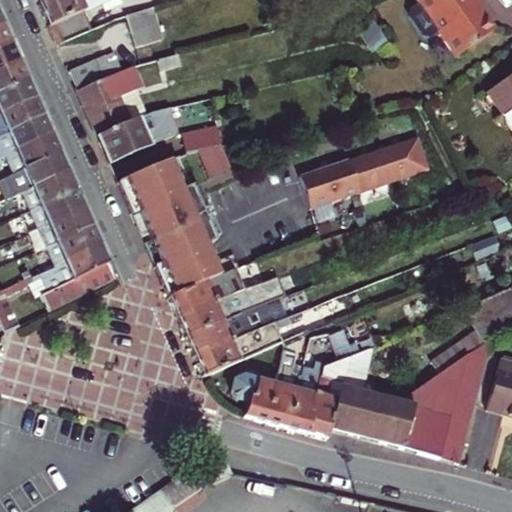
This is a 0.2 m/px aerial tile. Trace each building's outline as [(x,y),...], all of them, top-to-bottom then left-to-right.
[(56,0),(39,8),(56,47),(91,32),(83,13),(84,12),(80,3),(86,0),(56,0)] [(86,0),(80,3),(84,12),(111,0),(86,0)] [(315,0),(321,17),(358,6),(353,0),(315,0)] [(417,0),(457,57),(495,30),(474,0),(417,0)] [(372,9),(376,23),(389,19),(386,6),(372,9)] [(124,18),(134,49),(161,40),(151,9),(124,18)] [(361,33),(373,51),(386,41),(374,24),(361,33)] [(0,48),(11,43),(3,25),(0,26),(0,48)] [(0,70),(19,62),(11,43),(0,48),(0,70)] [(106,79),(121,73),(113,55),(98,60),(106,79)] [(157,62),(160,73),(180,68),(177,57),(157,62)] [(77,93),(106,79),(98,60),(69,73),(77,93)] [(0,92),(27,80),(19,62),(0,70),(0,92)] [(77,93),(76,93),(97,139),(130,124),(119,99),(135,92),(141,89),(132,69),(121,73),(106,79),(77,93)] [(511,108),(511,75),(487,93),(502,115),(511,108)] [(0,92),(0,114),(35,99),(27,80),(0,92)] [(135,92),(119,99),(130,124),(137,121),(146,117),(135,92)] [(0,114),(0,136),(43,116),(35,99),(0,114)] [(109,166),(175,136),(168,109),(161,111),(146,117),(137,121),(130,124),(97,139),(109,166)] [(0,158),(4,157),(51,135),(43,116),(0,136),(0,158)] [(181,136),(185,155),(197,153),(221,148),(217,128),(181,136)] [(4,157),(12,175),(59,153),(51,135),(4,157)] [(429,173),(419,140),(300,178),(310,212),(429,173)] [(231,170),(221,148),(197,153),(209,180),(231,170)] [(13,197),(20,193),(67,171),(59,153),(12,175),(0,180),(0,184),(5,195),(7,200),(13,197)] [(182,192),(169,162),(123,182),(138,214),(161,266),(199,249),(206,246),(185,199),(167,207),(164,201),(182,192)] [(24,201),(29,212),(75,190),(67,171),(20,193),(24,201)] [(138,214),(123,182),(117,185),(131,217),(138,214)] [(29,212),(36,230),(84,208),(75,190),(29,212)] [(185,199),(182,192),(164,201),(167,207),(185,199)] [(13,197),(17,204),(24,201),(20,193),(13,197)] [(36,230),(44,248),(92,227),(84,208),(36,230)] [(19,216),(27,234),(36,230),(29,212),(19,216)] [(44,248),(52,267),(100,245),(92,227),(44,248)] [(27,234),(35,253),(44,248),(36,230),(27,234)] [(41,296),(49,313),(116,281),(100,245),(52,267),(53,270),(37,276),(46,294),(41,296)] [(213,279),(199,249),(161,266),(154,269),(162,286),(189,274),(188,273),(196,269),(203,284),(213,279)] [(203,284),(196,269),(188,273),(189,274),(162,286),(168,299),(203,284)] [(21,275),(23,280),(30,277),(28,272),(21,275)] [(232,297),(243,293),(234,272),(223,275),(213,279),(203,284),(168,299),(177,321),(232,297)] [(34,300),(41,296),(46,294),(37,276),(31,279),(30,277),(23,280),(16,284),(20,291),(28,287),(34,300)] [(177,321),(186,340),(241,315),(267,305),(285,298),(278,280),(243,293),(232,297),(177,321)] [(0,327),(3,335),(19,328),(5,298),(20,291),(16,284),(0,290),(0,327)] [(429,364),(437,377),(492,340),(511,325),(511,289),(459,312),(474,333),(429,364)] [(186,340),(193,358),(248,333),(274,323),(267,305),(241,315),(186,340)] [(193,358),(203,379),(261,353),(283,344),(274,323),(248,333),(193,358)] [(401,451),(458,466),(488,355),(492,340),(437,377),(393,406),(412,410),(401,451)] [(294,391),(298,376),(291,375),(298,343),(284,349),(274,386),(292,391),(294,391)] [(333,345),(327,348),(326,353),(332,362),(340,358),(333,345)] [(348,359),(338,394),(358,399),(369,351),(348,359)] [(311,417),(305,436),(325,441),(328,432),(338,394),(348,359),(322,369),(319,379),(318,386),(315,397),(312,396),(307,416),(311,417)] [(511,365),(499,362),(485,412),(511,419),(511,365)] [(319,379),(322,369),(323,367),(314,364),(311,379),(307,395),(312,396),(315,397),(318,386),(311,385),(313,377),(319,379)] [(294,391),(307,395),(311,379),(299,377),(298,376),(294,391)] [(247,405),(243,419),(265,425),(270,406),(267,405),(272,386),(258,382),(243,377),(234,383),(231,392),(236,401),(247,405)] [(311,385),(318,386),(319,379),(313,377),(311,385)] [(270,406),(265,425),(285,430),(290,411),(287,410),(292,391),(274,386),(272,386),(267,405),(270,406)] [(290,411),(285,430),(305,436),(311,417),(307,416),(312,396),(307,395),(294,391),(292,391),(287,410),(290,411)] [(401,451),(412,410),(393,406),(358,399),(338,394),(328,432),(382,446),(401,451)] [(209,469),(215,483),(229,477),(223,463),(209,469)] [(209,469),(199,473),(191,470),(130,511),(172,511),(172,510),(204,488),(215,483),(209,469)]
